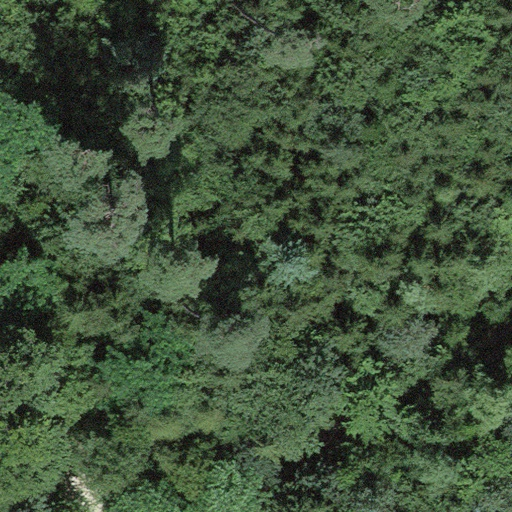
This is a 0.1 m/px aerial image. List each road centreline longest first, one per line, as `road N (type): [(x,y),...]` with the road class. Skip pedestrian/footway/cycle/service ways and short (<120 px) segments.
road 1 (track): [(211,511),(511,339)]
road 2 (track): [(0,358),(91,511)]
